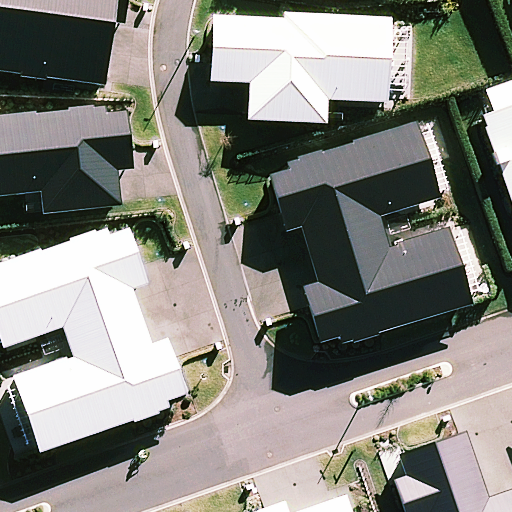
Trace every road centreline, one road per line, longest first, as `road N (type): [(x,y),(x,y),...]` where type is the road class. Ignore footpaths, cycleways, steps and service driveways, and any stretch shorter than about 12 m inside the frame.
road 1 (residential): [(180,0),(174,84),(181,140),(276,426)]
road 2 (residential): [(33,511),(276,426)]
road 3 (residential): [(276,426),(511,345)]
